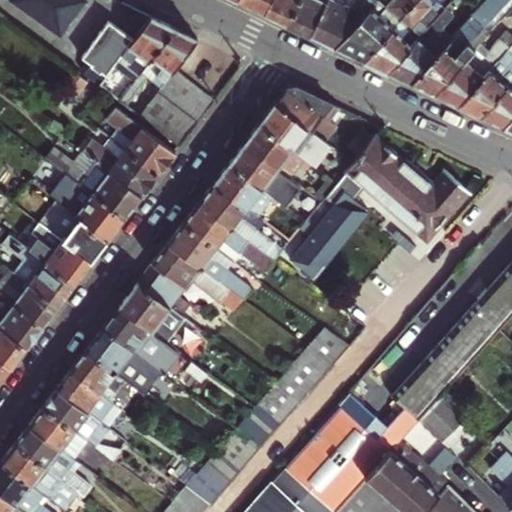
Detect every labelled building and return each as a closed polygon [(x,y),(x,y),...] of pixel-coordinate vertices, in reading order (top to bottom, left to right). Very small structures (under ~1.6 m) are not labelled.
[(56,39),(60,34),(13,0),(10,0),(8,4),(56,39)] [(13,0),(60,34),(80,6),(72,0),(13,0)] [(262,11),(266,0),(239,0),(247,4),(262,11)] [(285,22),(295,0),(266,0),(262,11),(273,16),(285,22)] [(307,32),(322,0),(295,0),(285,22),(296,27),(307,32)] [(356,0),(353,6),(339,0),(322,0),(307,32),(320,39),(333,45),(369,6),(373,0),(356,0)] [(388,0),(377,12),(369,6),(333,45),(347,52),(362,59),(415,0),(388,0)] [(386,70),(416,37),(407,29),(433,0),(415,0),(362,59),(374,65),(386,70)] [(503,0),(483,0),(452,35),(409,82),(421,87),(433,93),(473,48),(466,42),(503,0)] [(437,15),(416,37),(386,70),(398,76),(409,82),(452,35),(436,22),(440,18),(437,15)] [(113,66),(132,40),(108,22),(85,53),(109,71),(113,66)] [(132,40),(113,66),(132,81),(136,77),(167,33),(156,28),(145,22),(132,40)] [(511,38),(504,31),(497,38),(507,47),(511,41),(511,38)] [(155,91),(169,72),(190,44),(179,38),(167,33),(136,77),(155,91)] [(479,42),(473,48),(433,93),(445,99),(457,104),(507,47),(497,38),(487,49),(479,42)] [(480,115),(506,85),(511,79),(511,41),(507,47),(457,104),(466,108),(475,112),(480,115)] [(101,81),(109,71),(85,53),(77,63),(87,70),(80,80),(89,87),(96,78),(101,81)] [(113,66),(109,71),(129,86),(132,81),(113,66)] [(209,103),(169,72),(155,91),(152,96),(150,98),(190,128),(209,103)] [(152,96),(155,91),(136,77),(132,81),(152,96)] [(71,78),(62,90),(74,98),(82,87),(71,78)] [(323,112),(331,101),(311,91),(290,81),(275,100),(316,132),(328,117),(323,112)] [(511,90),(506,85),(480,115),(498,124),(511,130),(511,90)] [(91,96),(82,109),(97,121),(107,107),(91,96)] [(190,128),(150,98),(133,120),(173,150),(182,139),(190,128)] [(333,145),(316,132),(275,100),(268,110),(260,120),(305,155),(318,165),(333,145)] [(323,112),(328,117),(339,104),(331,101),(323,112)] [(161,167),(169,156),(107,107),(97,121),(122,141),(115,150),(153,178),(161,167)] [(301,161),(305,155),(260,120),(252,130),(245,140),(284,172),(296,156),(301,161)] [(349,148),(359,156),(375,137),(364,128),(349,148)] [(355,162),(353,164),(372,180),(439,233),(476,187),(452,168),(439,184),(408,159),(377,134),(355,162)] [(115,150),(99,137),(93,147),(109,159),(115,150)] [(153,178),(115,150),(109,159),(93,147),(82,138),(72,151),(83,159),(89,164),(136,199),(144,189),(153,178)] [(230,160),(274,195),(286,204),(301,185),(284,172),(245,140),(237,150),(230,160)] [(83,159),(73,172),(79,176),(89,164),(83,159)] [(259,215),(274,195),(230,160),(226,165),(223,170),(215,180),(246,205),(259,215)] [(59,162),(52,171),(60,176),(67,182),(73,172),(59,162)] [(56,183),(60,176),(52,171),(41,163),(33,174),(56,191),(61,186),(56,183)] [(136,199),(89,164),(79,176),(73,172),(67,182),(119,221),(128,210),(136,199)] [(372,180),(353,164),(339,181),(329,193),(337,200),(331,208),(321,220),(312,230),(295,251),(311,264),(322,272),(323,273),(377,206),(361,193),(372,180)] [(77,208),(70,219),(103,243),(111,232),(119,221),(67,182),(60,176),(56,183),(61,186),(56,191),(77,208)] [(333,177),(317,197),(322,202),(329,193),(339,181),(333,177)] [(206,191),(199,200),(250,239),(276,259),(284,249),(258,228),(265,220),(259,215),(246,205),(215,180),(206,191)] [(329,193),(322,202),(331,208),(337,200),(329,193)] [(235,258),(240,253),(266,272),(276,259),(250,239),(199,200),(193,208),(184,220),(216,244),(235,258)] [(103,243),(70,219),(56,208),(54,213),(57,216),(45,233),(57,242),(86,266),(94,254),(103,243)] [(312,230),(321,220),(313,213),(304,224),(312,230)] [(246,297),(253,287),(228,268),(235,258),(216,244),(184,220),(178,228),(170,239),(220,277),(246,297)] [(407,225),(402,232),(422,248),(428,241),(407,225)] [(49,253),(57,242),(45,233),(41,230),(33,240),(49,253)] [(220,277),(170,239),(154,260),(139,280),(172,304),(187,284),(210,301),(217,293),(236,308),(246,297),(220,277)] [(33,240),(24,253),(69,288),(77,277),(86,266),(57,242),(49,253),(33,240)] [(32,274),(23,287),(52,309),(60,298),(69,288),(24,253),(21,251),(19,256),(21,258),(18,263),(32,274)] [(8,276),(11,278),(23,287),(32,274),(18,263),(8,276)] [(312,284),(322,272),(311,264),(302,275),(312,284)] [(511,264),(434,353),(397,394),(406,404),(402,409),(392,420),(408,435),(421,420),(437,401),(442,397),(456,380),(483,349),(500,330),(511,316),(511,264)] [(8,276),(7,275),(2,281),(7,284),(11,278),(8,276)] [(195,321),(172,304),(139,280),(130,291),(121,303),(176,345),(195,321)] [(52,309),(23,287),(9,307),(38,329),(45,319),(52,309)] [(0,318),(9,307),(0,299),(0,318)] [(176,345),(121,303),(113,314),(105,325),(177,380),(187,366),(202,377),(208,370),(176,345)] [(38,329),(9,307),(0,318),(0,334),(21,351),(29,340),(38,329)] [(177,380),(105,325),(99,332),(94,339),(89,346),(140,386),(160,402),(178,380),(177,380)] [(315,335),(307,345),(330,363),(346,345),(323,326),(315,335)] [(21,351),(0,334),(0,366),(6,371),(13,361),(21,351)] [(307,345),(274,383),(298,402),(330,363),(307,345)] [(123,406),(140,386),(89,346),(81,357),(73,367),(116,400),(123,406)] [(116,400),(73,367),(66,376),(59,385),(103,418),(116,400)] [(265,394),(289,412),(298,402),(274,383),(265,394)] [(45,403),(94,440),(98,435),(94,431),(103,418),(59,385),(52,394),(45,403)] [(408,435),(392,420),(355,388),(276,478),(304,504),(321,484),(345,506),(372,476),(408,435)] [(278,425),(289,412),(265,394),(254,406),(278,425)] [(406,404),(397,394),(392,400),(402,409),(406,404)] [(459,421),(437,401),(421,420),(438,437),(441,440),(459,421)] [(91,445),(94,440),(45,403),(38,412),(32,421),(76,454),(85,441),(91,445)] [(261,445),(278,425),(254,406),(237,427),(261,445)] [(97,443),(111,424),(103,418),(94,431),(98,435),(94,440),(97,443)] [(409,511),(480,511),(442,474),(458,457),(447,446),(431,463),(422,454),(438,437),(421,420),(408,435),(372,476),(392,495),(409,511)] [(18,439),(88,492),(95,483),(77,469),(84,461),(76,454),(32,421),(25,430),(18,439)] [(243,467),(261,445),(237,427),(219,449),(243,467)] [(72,510),(88,492),(18,439),(11,449),(4,458),(48,492),(72,510)] [(97,443),(94,440),(91,445),(85,441),(76,454),(84,461),(97,443)] [(234,477),(243,467),(219,449),(203,468),(226,486),(234,477)] [(511,454),(507,450),(498,459),(511,471),(511,454)] [(57,511),(43,500),(48,492),(4,458),(0,462),(0,488),(31,511),(57,511)] [(511,471),(498,459),(490,468),(510,488),(500,499),(511,510),(511,471)] [(202,467),(188,485),(211,503),(226,486),(203,468),(202,467)] [(377,511),(392,495),(372,476),(345,506),(339,511),(377,511)] [(339,511),(345,506),(321,484),(304,504),(276,478),(268,486),(253,504),(251,507),(246,511),(339,511)] [(188,485),(172,502),(184,511),(202,511),(211,503),(188,485)] [(31,511),(0,488),(0,511),(31,511)] [(184,511),(172,502),(164,511),(184,511)]
